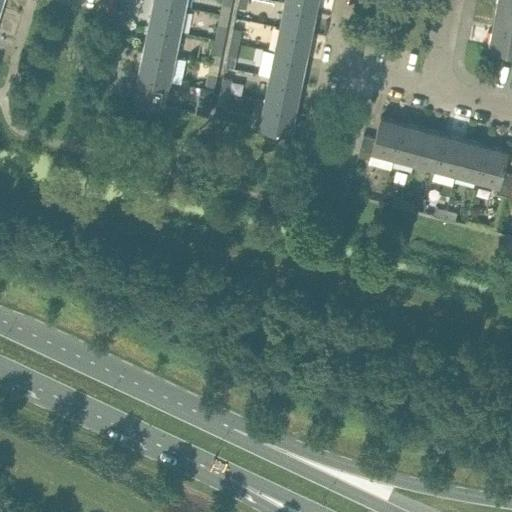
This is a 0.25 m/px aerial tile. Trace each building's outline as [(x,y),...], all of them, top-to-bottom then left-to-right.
[(179,31),(184,6),(156,0),(153,0),(149,24),(179,31)] [(229,15),(232,0),(222,0),(220,13),(229,15)] [(310,32),(316,7),(285,0),(280,25),(310,32)] [(511,27),(511,5),(496,3),(492,24),(511,27)] [(224,40),(229,15),(220,13),(215,38),(224,40)] [(174,56),(179,31),(149,24),(143,49),(174,56)] [(511,50),(511,27),(492,24),(488,46),(511,50)] [(305,57),(310,32),(280,25),(275,50),(305,57)] [(239,43),(242,29),(233,27),(230,41),(239,43)] [(219,65),(224,40),(215,38),(210,63),(219,65)] [(236,57),(239,43),(230,41),(227,55),(236,57)] [(169,81),(174,56),(143,49),(138,74),(169,81)] [(300,82),(305,57),(275,50),(270,75),(300,82)] [(214,89),(217,75),(219,65),(210,63),(205,87),(214,89)] [(164,106),(169,81),(138,74),(133,100),(164,106)] [(295,107),(300,82),(270,75),(265,100),(295,107)] [(229,92),(232,78),(223,76),(220,90),(229,92)] [(201,87),(196,112),(209,115),(214,89),(205,87),(201,87)] [(226,106),(229,92),(220,90),(217,104),(226,106)] [(290,132),(295,107),(265,100),(260,125),(290,132)] [(393,156),(402,121),(381,116),(375,137),(363,134),(358,155),(370,158),(372,150),(393,156)] [(414,162),(424,127),(402,121),(393,156),(414,162)] [(435,167),(444,132),(424,127),(414,162),(435,167)] [(456,173),(465,138),(444,132),(435,167),(456,173)] [(477,178),(486,143),(465,138),(456,173),(477,178)] [(511,192),(511,173),(502,171),(507,149),(486,143),(477,178),(498,184),(497,192),(511,196),(511,192)] [(402,206),(405,198),(394,195),(392,203),(402,206)] [(415,201),(405,198),(402,206),(413,209),(415,201)] [(445,217),(447,209),(424,203),(422,211),(445,217)] [(457,212),(447,209),(445,217),(455,220),(457,212)]
